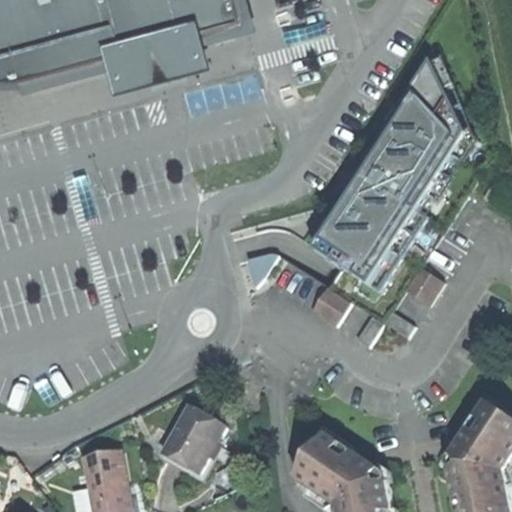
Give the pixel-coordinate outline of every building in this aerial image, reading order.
[(0,0),(0,86),(24,85),(29,102),(118,77),(126,106),(224,78),(218,57),(253,47),(239,0),(0,0)] [(437,68),(332,246),(377,276),(457,140),(442,119),(453,102),(437,68)] [(424,267),(416,279),(439,295),(447,283),(424,267)] [(408,291),(431,307),(439,295),(416,279),(408,291)] [(316,311),(328,319),(344,296),(332,288),(316,311)] [(356,304),(344,296),(328,319),(340,327),(356,304)] [(395,312),(387,324),(411,339),(418,327),(395,312)] [(387,324),(376,317),(360,341),(372,348),(387,324)] [(486,402),(471,429),(478,433),(493,405),(486,402)] [(511,511),(511,478),(510,471),(511,468),(511,416),(493,405),(478,433),(471,429),(464,443),(471,448),(464,461),(457,456),(451,466),(458,498),(465,496),(467,511),(511,511)] [(186,464),(205,476),(234,428),(198,406),(169,454),(186,464)] [(331,434),(328,439),(355,459),(358,454),(331,434)] [(390,511),(391,511),(397,510),(392,482),(387,482),(387,475),(380,470),(375,476),(365,469),(370,463),(358,454),(355,459),(328,439),(300,480),(339,507),(339,511),(390,511)] [(464,443),(457,456),(464,461),(471,448),(464,443)] [(136,511),(125,453),(88,459),(97,511),(136,511)] [(380,470),(370,463),(365,469),(375,476),(380,470)] [(461,511),(467,511),(465,496),(458,498),(461,511)]
